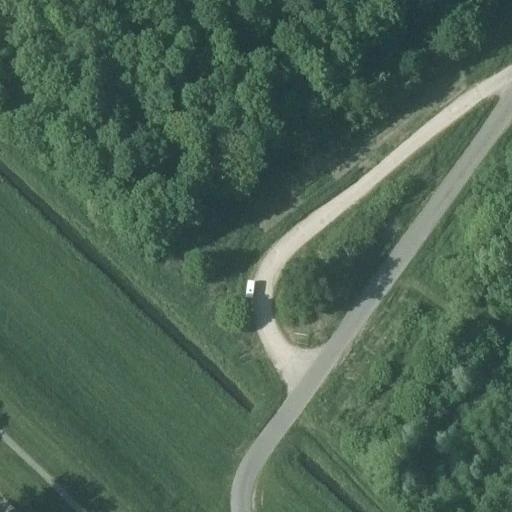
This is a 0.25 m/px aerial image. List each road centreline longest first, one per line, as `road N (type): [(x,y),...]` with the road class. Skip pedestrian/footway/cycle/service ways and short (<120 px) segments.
road 1 (unclassified): [(243,511),(251,464),(511,104)]
road 2 (track): [(511,73),(297,236),(268,268),(262,326),(313,378)]
